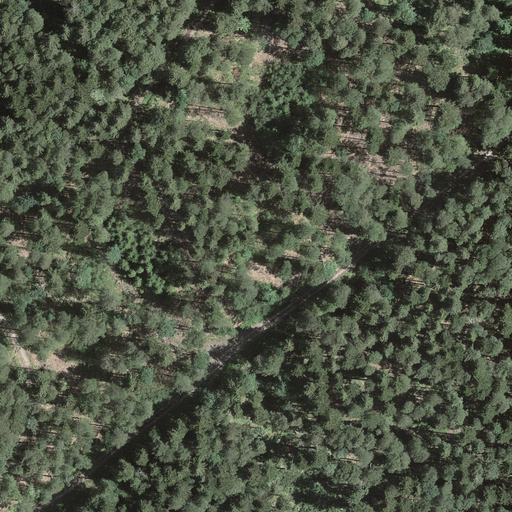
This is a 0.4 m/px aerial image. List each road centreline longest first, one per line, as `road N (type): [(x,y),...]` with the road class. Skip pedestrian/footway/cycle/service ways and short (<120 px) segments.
road 1 (track): [(30,511),(511,127)]
road 2 (track): [(212,0),(106,145),(0,196)]
road 3 (track): [(0,320),(23,356),(30,388),(17,442),(0,468)]
